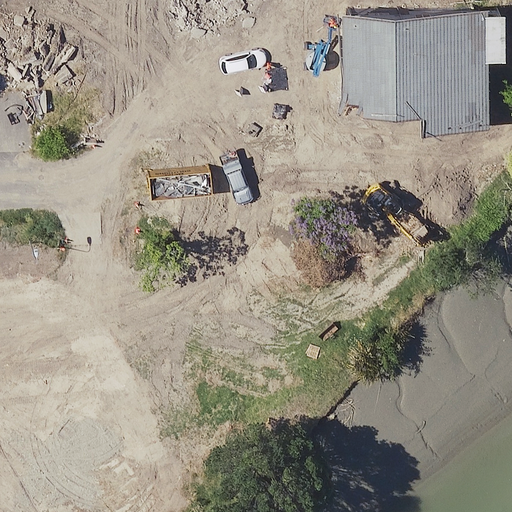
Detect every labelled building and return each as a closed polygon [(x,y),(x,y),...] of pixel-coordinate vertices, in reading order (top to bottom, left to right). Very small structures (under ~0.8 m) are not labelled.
[(0,0),(0,88),(42,88),(41,57),(146,56),(145,0),(0,0)] [(322,0),(214,0),(204,23),(253,45),(261,28),(302,47),(322,0)] [(503,124),(502,7),(341,9),(341,48),(317,48),(317,84),(339,84),(340,111),(417,110),(417,125),(503,124)] [(293,169),(161,168),(161,223),(293,224),(293,169)] [(119,469),(38,322),(0,342),(0,481),(27,467),(49,507),(119,469)]
